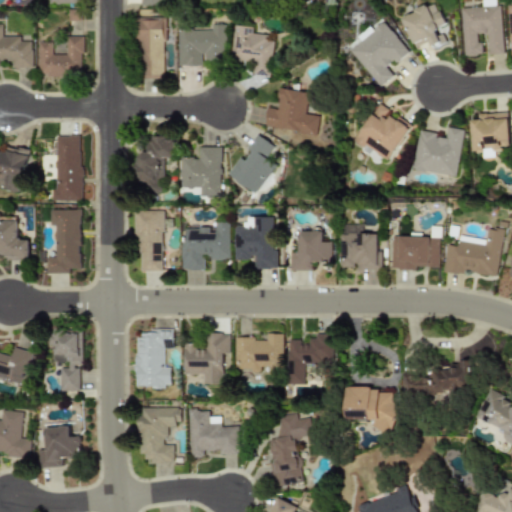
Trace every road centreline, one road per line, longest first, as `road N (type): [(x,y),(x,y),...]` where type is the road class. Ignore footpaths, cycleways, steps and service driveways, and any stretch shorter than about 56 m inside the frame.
road 1 (residential): [(111,0),(111,398),(122,511)]
road 2 (residential): [(112,302),(451,302),(511,318)]
